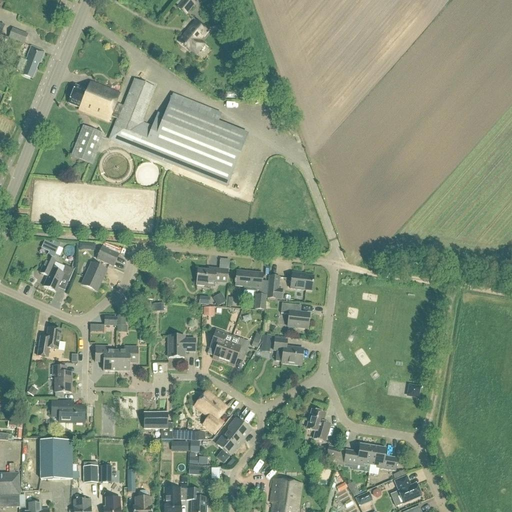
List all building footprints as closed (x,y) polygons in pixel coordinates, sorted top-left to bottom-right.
[(185,16),(195,5),(189,0),(183,0),(176,9),(185,16)] [(195,56),(203,46),(199,42),(208,32),(196,22),(178,44),(190,53),(191,52),(195,56)] [(24,46),(28,36),(12,30),(8,39),(24,46)] [(40,64),(44,53),(31,48),(21,75),(32,80),(38,63),(40,64)] [(141,125),(155,89),(135,81),(124,107),(116,104),(120,95),(91,83),(87,92),(76,87),(68,105),(80,109),(78,112),(108,123),(111,117),(118,121),(111,140),(226,186),(225,188),(226,188),(247,136),(246,136),(216,124),(219,116),(174,98),(175,97),(174,97),(164,121),(157,118),(153,130),(141,125)] [(53,112),(93,128),(97,120),(56,104),(53,112)] [(91,166),(103,135),(82,127),(70,158),(91,166)] [(136,174),(122,167),(117,178),(131,185),(136,174)] [(43,245),(40,250),(47,253),(49,248),(43,245)] [(50,251),(49,253),(48,255),(51,256),(54,257),(55,254),(58,248),(54,246),(53,248),(52,250),(51,249),(50,251)] [(113,268),(119,255),(102,248),(96,261),(113,268)] [(61,275),(52,270),(55,263),(47,259),(39,274),(48,278),(43,288),(55,293),(62,279),(68,282),(73,271),(65,267),(61,275)] [(96,293),(106,272),(91,265),(81,286),(96,293)] [(226,285),(227,272),(212,271),(211,273),(198,272),(196,287),(214,288),(214,283),(226,285)] [(261,290),(262,275),(236,273),(235,282),(234,282),(234,284),(235,284),(235,288),(244,289),(243,292),(258,294),(259,290),(261,290)] [(312,293),(313,278),(299,276),(299,275),(291,274),(290,290),(312,293)] [(268,278),(266,297),(266,300),(281,302),(282,291),(279,291),(280,279),(268,278)] [(221,295),(213,300),(218,308),(226,303),(221,295)] [(266,300),(266,297),(256,296),(254,311),(265,312),(266,300)] [(200,298),(200,306),(209,307),(209,299),(200,298)] [(307,331),(309,315),(300,314),(301,308),(281,305),(280,315),(289,316),(287,328),(307,331)] [(163,306),(153,306),(152,314),(163,314),(163,306)] [(184,310),(185,321),(196,320),(195,309),(184,310)] [(203,309),(203,317),(213,317),(213,309),(203,309)] [(118,310),(117,327),(127,327),(127,310),(118,310)] [(117,328),(117,319),(104,319),(103,327),(117,328)] [(57,351),(60,332),(47,330),(44,345),(38,344),(36,357),(48,359),(49,350),(57,351)] [(223,364),(232,338),(216,332),(211,346),(217,348),(212,361),(218,363),(218,362),(223,364)] [(262,353),(270,354),(271,338),(263,337),(262,353)] [(195,354),(195,341),(183,341),(183,338),(168,338),(168,360),(183,360),(183,354),(195,354)] [(232,338),(223,364),(228,365),(228,366),(233,368),(238,356),(244,358),(249,344),(232,338)] [(254,340),(252,345),(258,348),(260,342),(254,340)] [(273,352),(276,353),(275,363),(281,364),(281,366),(301,368),(303,351),(286,349),(287,342),(275,340),(273,352)] [(161,343),(150,343),(150,357),(160,358),(161,343)] [(116,373),(116,353),(108,353),(109,348),(95,348),(94,364),(103,364),(103,373),(116,373)] [(116,353),(116,373),(128,373),(129,365),(137,365),(137,349),(124,349),(123,353),(116,353)] [(71,393),(72,374),(66,374),(66,368),(52,367),(52,377),(55,377),(55,393),(71,393)] [(406,399),(418,401),(419,389),(408,387),(406,399)] [(32,388),(27,395),(33,398),(37,392),(32,388)] [(214,436),(223,425),(218,421),(226,410),(206,394),(195,408),(209,419),(203,427),(214,436)] [(0,408),(9,409),(9,403),(0,401),(0,408)] [(79,409),(73,409),(74,403),(52,403),(52,419),(60,419),(60,425),(85,426),(85,408),(79,407),(79,409)] [(325,416),(311,412),(305,432),(314,434),(312,442),(324,445),(329,427),(322,425),(325,416)] [(167,431),(167,415),(144,415),(144,431),(167,431)] [(241,446),(244,442),(243,441),(250,432),(236,421),(228,430),(229,430),(216,446),(230,458),(240,445),(241,446)] [(21,441),(22,426),(7,425),(7,429),(17,430),(16,440),(21,441)] [(204,434),(194,434),(194,442),(204,442),(204,434)] [(39,481),(72,481),(72,442),(39,442),(39,481)] [(190,455),(199,455),(199,443),(190,443),(190,455)] [(337,462),(340,450),(328,447),(325,459),(337,462)] [(369,469),(372,450),(359,448),(358,456),(345,453),(343,466),(362,469),(362,468),(369,469)] [(372,450),(369,469),(376,470),(376,472),(395,475),(397,462),(384,460),(385,452),(372,450)] [(83,485),(97,485),(97,468),(83,468),(83,485)] [(111,484),(111,468),(100,468),(100,484),(111,484)] [(360,480),(362,471),(352,468),(350,478),(360,480)] [(127,494),(135,494),(134,472),(126,472),(127,494)] [(403,472),(393,476),(395,481),(405,477),(403,472)] [(19,497),(19,496),(20,496),(20,475),(0,475),(0,509),(25,509),(25,497),(19,497)] [(410,490),(404,478),(393,482),(398,495),(397,496),(402,508),(420,500),(415,488),(410,490)] [(296,511),(300,485),(273,481),(270,504),(272,505),(270,511),(296,511)] [(180,511),(180,502),(186,502),(187,491),(187,490),(186,490),(186,486),(180,486),(180,490),(176,490),(174,490),(174,492),(170,492),(171,490),(164,490),(164,511),(180,511)] [(339,494),(346,490),(344,486),(336,490),(339,494)] [(355,487),(349,491),(353,497),(359,494),(355,487)] [(187,491),(186,502),(192,503),(191,511),(205,511),(207,500),(200,500),(200,492),(187,491)] [(148,499),(148,497),(147,494),(145,492),(140,493),(138,495),(137,497),(137,499),(135,499),(135,507),(133,507),(133,511),(151,511),(152,507),(152,499),(148,499)] [(360,508),(372,503),(368,493),(356,499),(360,508)] [(103,511),(120,511),(120,499),(106,499),(106,508),(104,508),(103,511)] [(73,511),(90,511),(91,501),(73,502),(73,511)]
